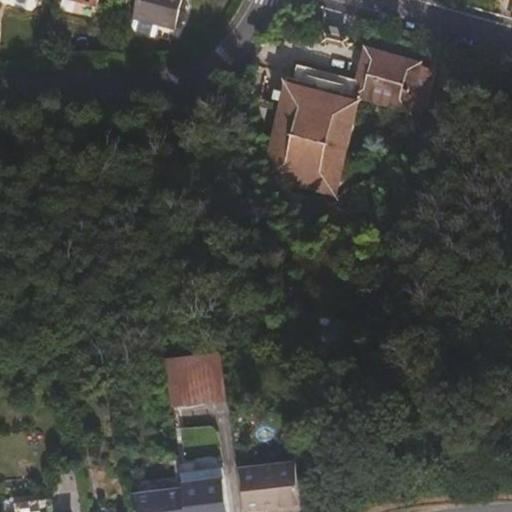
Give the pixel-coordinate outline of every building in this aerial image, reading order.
[(62,0),(94,9),(97,0),(62,0)] [(134,23),(158,29),(173,32),(181,0),(138,0),(133,22),(134,23)] [(154,42),(158,29),(134,23),(132,34),(136,38),(154,42)] [(411,69),(363,55),(350,100),(400,114),(411,69)] [(311,77),(308,90),(319,94),(324,80),(311,77)] [(319,94),(308,90),(277,82),(252,176),(322,196),(349,103),(319,94)] [(269,217),(295,225),(301,201),(275,194),(269,217)] [(170,413),(222,406),(215,355),(163,360),(170,413)] [(189,456),(176,458),(179,477),(192,476),(189,456)] [(192,476),(179,477),(180,484),(223,477),(222,471),(192,476)] [(292,511),(287,474),(233,481),(236,511),(292,511)] [(183,511),(227,511),(223,477),(180,484),(181,492),(183,511)] [(181,492),(180,484),(129,492),(130,498),(181,492)] [(183,511),(181,492),(130,498),(132,511),(183,511)]
